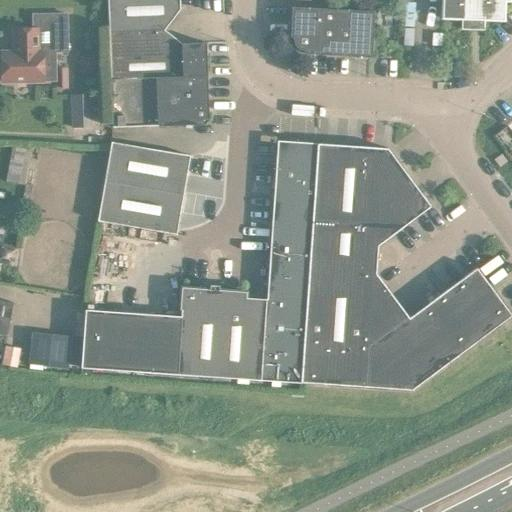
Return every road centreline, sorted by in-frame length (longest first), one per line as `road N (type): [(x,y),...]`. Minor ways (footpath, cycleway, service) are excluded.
road 1 (residential): [(271,96),(245,118),(230,261)]
road 2 (unclassified): [(271,96),(439,114)]
road 3 (unclassified): [(511,230),(439,114)]
